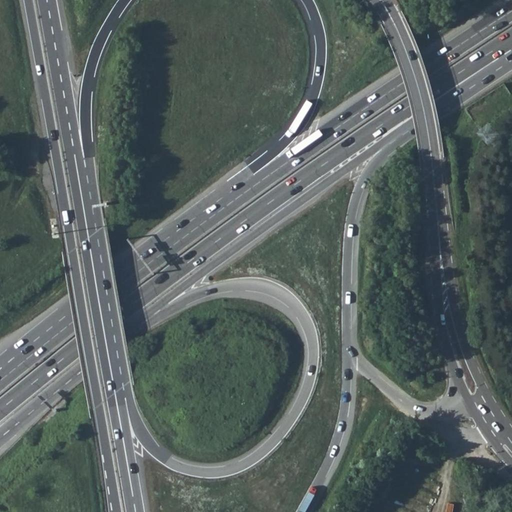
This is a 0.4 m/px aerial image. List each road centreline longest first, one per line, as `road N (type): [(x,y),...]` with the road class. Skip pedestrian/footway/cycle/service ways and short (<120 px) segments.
road 1 (trunk): [(0,410),(199,253),(510,39)]
road 2 (trunk): [(28,0),(117,511)]
road 3 (trunk): [(130,511),(44,0)]
road 4 (trunk): [(153,308),(220,286),(280,293),(311,336),(307,386),(261,452),(216,472),(170,463),(123,405)]
road 5 (tertiary): [(381,0),(420,89),(448,316),(480,401)]
road 6 (trunk): [(511,11),(243,192)]
road 7 (trunk): [(243,192),(3,377)]
road 8 (trunk): [(153,308),(396,134)]
road 9 (trunk): [(346,351),(351,216),(366,174),(396,134)]
road 10 (trunk): [(123,405),(85,182)]
road 11 (trunk): [(305,0),(319,39),(315,86),(305,112),(252,169),(243,192)]
road 12 (trunk): [(0,433),(153,308)]
road 13 (trunk): [(85,182),(89,74),(123,0)]
road 14 (trunk): [(85,182),(51,0)]
road 15 (trunk): [(302,511),(339,432),(346,351)]
road 16 (trunk): [(480,401),(411,407),(346,351)]
road 17 (trunk): [(396,134),(482,76),(510,39)]
